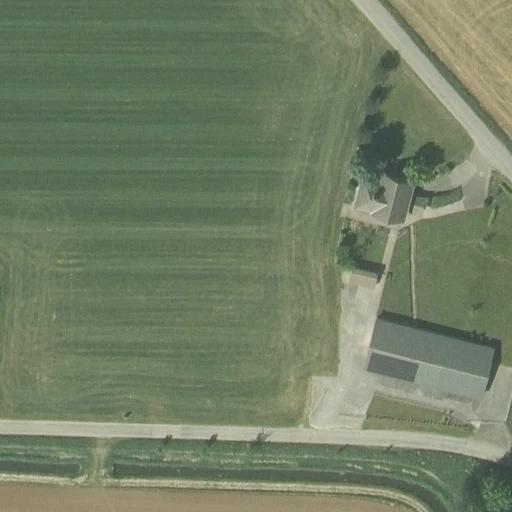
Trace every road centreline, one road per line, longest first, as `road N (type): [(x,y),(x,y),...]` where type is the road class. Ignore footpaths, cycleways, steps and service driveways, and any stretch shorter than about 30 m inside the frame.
road 1 (unclassified): [(0,427),(428,441),(511,461)]
road 2 (unclassified): [(511,171),(360,0)]
